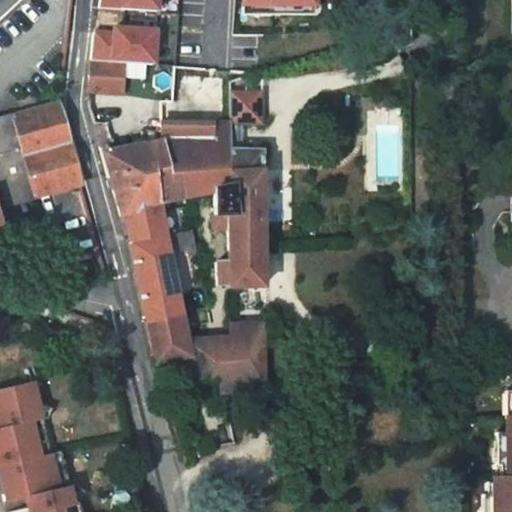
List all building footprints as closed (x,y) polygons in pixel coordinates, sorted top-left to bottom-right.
[(160,9),(160,0),(101,0),(101,5),(160,9)] [(156,63),(157,29),(117,27),(116,33),(96,32),(93,59),(94,93),(127,93),(127,61),(156,63)] [(228,109),(258,108),(257,71),(227,81),(228,109)] [(0,228),(6,227),(1,210),(85,187),(62,103),(0,120),(0,228)] [(169,103),(158,103),(158,126),(170,125),(169,103)] [(258,125),(258,108),(228,109),(229,124),(229,125),(258,125)] [(170,125),(158,126),(159,148),(166,170),(178,168),(187,198),(190,198),(202,196),(203,200),(210,199),(230,194),(229,150),(229,125),(229,124),(170,125)] [(190,198),(187,198),(178,168),(166,170),(159,148),(158,126),(157,126),(157,134),(148,134),(147,147),(114,148),(102,148),(112,184),(121,216),(158,209),(191,201),(190,198)] [(230,194),(210,199),(211,225),(228,226),(229,261),(214,261),(215,285),(231,285),(231,288),(272,287),(261,150),(229,150),(230,194)] [(511,226),(511,180),(505,180),(505,191),(501,191),(501,226),(511,226)] [(158,209),(121,216),(126,232),(130,247),(167,240),(158,209)] [(151,324),(190,317),(167,240),(130,247),(140,285),(151,324)] [(198,363),(204,363),(210,385),(229,385),(218,346),(211,349),(210,345),(199,347),(190,317),(151,324),(157,346),(163,367),(198,363)] [(235,342),(236,351),(250,350),(253,396),(278,393),(275,327),(235,327),(235,342)] [(235,342),(218,346),(229,385),(236,385),(237,397),(240,397),(253,396),(250,350),(236,351),(235,342)] [(32,403),(0,411),(0,431),(5,450),(0,450),(0,494),(5,511),(74,511),(73,508),(67,511),(56,473),(53,474),(44,477),(34,443),(43,441),(34,412),(32,403)] [(511,511),(511,403),(495,403),(495,407),(496,434),(486,434),(486,448),(487,481),(487,494),(480,495),(474,495),(474,499),(473,511),(511,511)] [(496,434),(495,407),(484,407),(485,434),(486,434),(496,434)] [(44,410),(34,412),(43,441),(49,439),(59,428),(48,424),(44,410)] [(53,474),(43,441),(34,443),(44,477),(53,474)] [(487,481),(486,448),(475,449),(476,481),(480,481),(480,495),(487,494),(487,481)] [(63,472),(56,473),(67,511),(73,508),(63,472)] [(473,511),(474,499),(467,499),(467,511),(463,511),(462,511),(473,511)]
